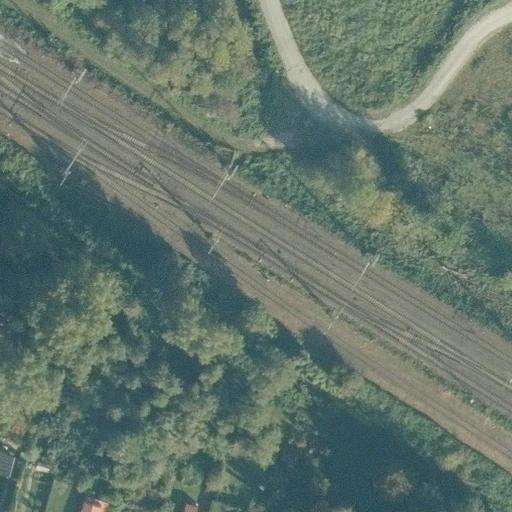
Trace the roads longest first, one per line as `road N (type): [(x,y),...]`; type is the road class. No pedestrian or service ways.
road 1 (track): [(18,0),(187,119),(232,140),(258,145),(280,138),(324,108)]
road 2 (unclassified): [(268,0),(309,90),(337,117),(369,126),(407,112),(479,30),(511,13)]
